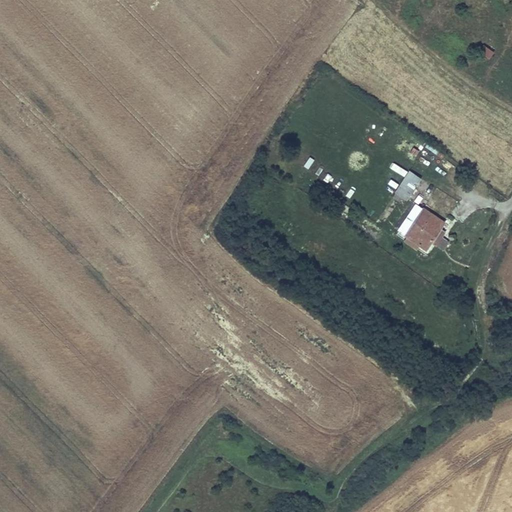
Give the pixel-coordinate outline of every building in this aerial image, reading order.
[(409,171),(395,192),(407,201),(421,179),(409,171)] [(326,192),(320,201),(330,208),(337,199),(326,192)] [(405,236),(411,239),(420,245),(426,249),(430,243),(440,228),(443,223),(422,209),(405,236)] [(440,228),(430,243),(435,246),(445,232),(440,228)] [(420,245),(411,239),(408,243),(417,249),(420,245)]
